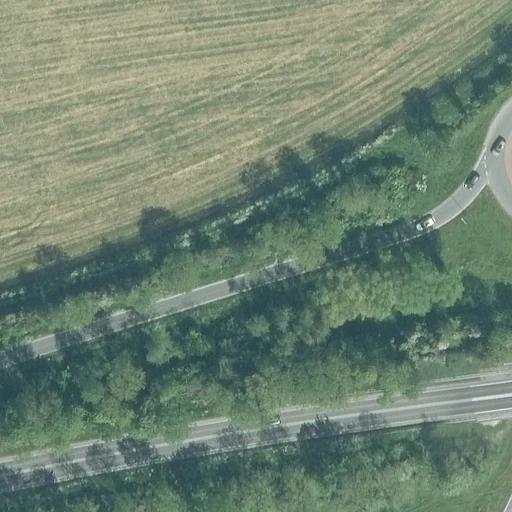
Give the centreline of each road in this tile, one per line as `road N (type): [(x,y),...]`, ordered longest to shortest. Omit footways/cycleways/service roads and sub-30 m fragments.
road 1 (trunk): [(492,162),(472,191),(411,231),(0,362)]
road 2 (trunk): [(0,477),(511,393)]
